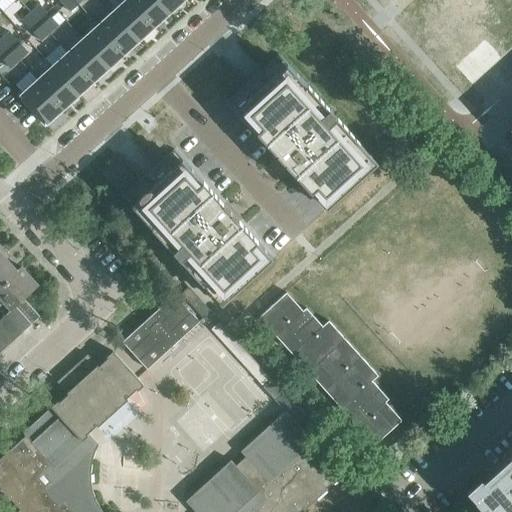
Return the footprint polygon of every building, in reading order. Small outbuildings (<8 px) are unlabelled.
[(72,0),(65,0),(62,4),(70,12),(78,6),(72,0)] [(128,0),(127,0),(112,14),(138,42),(152,28),(128,0)] [(155,0),(128,0),(152,28),(168,14),(155,0)] [(182,0),(155,0),(168,14),(183,0),(182,0)] [(39,5),(30,13),(38,22),(47,14),(39,5)] [(307,8),(289,24),(322,60),(340,43),(307,8)] [(30,13),(21,22),(28,30),(38,22),(30,13)] [(112,14),(96,28),(122,55),(138,42),(112,14)] [(50,17),(41,25),(49,34),(58,26),(50,17)] [(41,25),(32,34),(39,42),(49,34),(41,25)] [(96,28),(81,41),(107,69),(122,55),(96,28)] [(8,32),(0,38),(0,41),(6,49),(15,41),(8,32)] [(81,41),(67,54),(92,82),(107,69),(81,41)] [(21,45),(11,53),(19,62),(28,54),(21,45)] [(11,53),(2,62),(10,70),(19,62),(11,53)] [(327,63),(333,72),(349,62),(343,53),(327,63)] [(67,54),(51,68),(76,96),(92,82),(67,54)] [(278,58),(228,103),(325,210),(376,164),(278,58)] [(51,68),(36,82),(61,110),(76,96),(51,68)] [(36,82),(20,96),(40,119),(45,124),(61,110),(36,82)] [(174,152),(124,198),(221,305),(272,259),(174,152)] [(1,253),(0,254),(0,286),(21,267),(16,270),(1,253)] [(0,298),(11,310),(15,307),(24,299),(38,286),(21,267),(0,286),(0,298)] [(286,292),(258,317),(374,445),(401,420),(385,402),(388,399),(372,381),(378,375),(328,321),(322,326),(306,308),(302,311),(286,292)] [(147,369),(199,322),(174,294),(122,342),(147,369)] [(40,316),(24,299),(15,307),(31,324),(40,316)] [(21,333),(31,324),(15,307),(11,310),(5,315),(21,333)] [(0,319),(0,326),(12,341),(21,333),(5,315),(0,319)] [(211,329),(263,387),(272,379),(219,321),(211,329)] [(0,344),(4,349),(12,341),(0,326),(0,344)] [(298,511),(342,473),(307,434),(285,410),(285,411),(240,451),(247,458),(237,467),(231,460),(186,501),(195,511),(102,511),(101,511),(100,508),(98,505),(96,501),(94,496),(93,490),(92,487),(92,483),(91,480),(91,476),(91,474),(91,470),(91,468),(92,464),(92,461),(94,456),(95,453),(96,450),(97,447),(98,444),(88,433),(142,383),(114,352),(98,366),(88,355),(58,383),(68,394),(24,434),(25,435),(0,458),(0,487),(20,509),(17,511),(298,511)] [(275,400),(283,393),(284,392),(272,379),(263,387),(275,400)] [(283,393),(275,400),(285,411),(285,410),(307,434),(315,427),(284,392),(283,393)] [(472,498),(485,511),(511,511),(511,453),(483,480),(481,478),(466,491),(472,498)]
